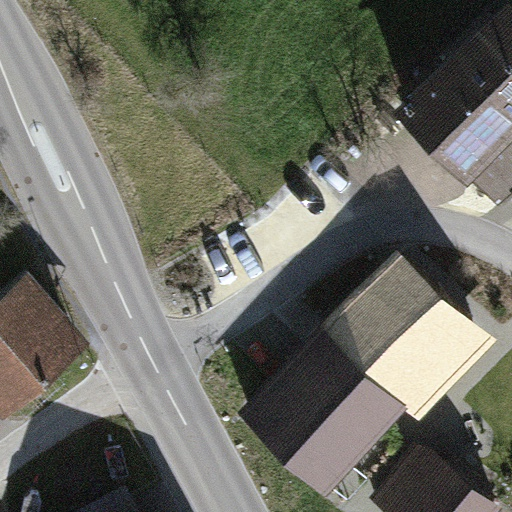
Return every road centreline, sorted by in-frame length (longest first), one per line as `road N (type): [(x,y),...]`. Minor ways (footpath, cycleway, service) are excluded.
road 1 (unclassified): [(153,359),(462,205),(511,250)]
road 2 (secondary): [(0,44),(153,359)]
road 3 (track): [(0,465),(153,359)]
road 4 (secondary): [(153,359),(236,511)]
